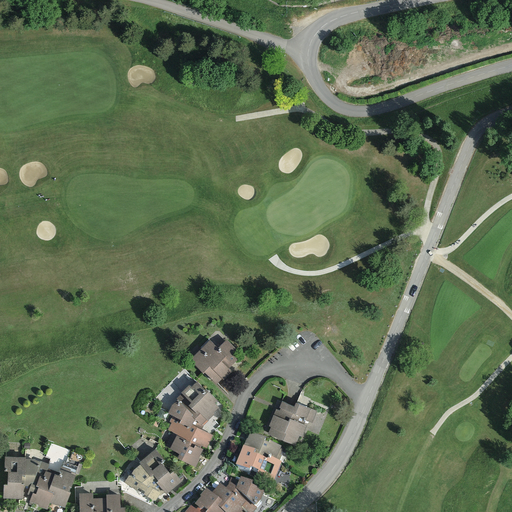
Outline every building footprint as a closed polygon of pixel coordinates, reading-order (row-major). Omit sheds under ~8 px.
[(202,354),(195,361),(202,368),(205,371),(207,369),(210,372),(208,373),(217,382),(223,376),(224,377),(232,369),(228,365),(232,361),(234,363),(239,358),(233,353),(236,350),(227,341),(220,348),(213,341),(204,349),(206,351),(203,355),(202,354)] [(206,417),(207,418),(213,412),(212,410),(217,405),(215,402),(210,398),(208,399),(202,394),(206,390),(198,383),(193,388),(191,386),(184,394),(187,396),(193,402),(190,405),(197,412),(199,410),(206,417)] [(191,424),(200,429),(202,424),(201,422),(206,417),(199,410),(197,412),(190,405),(193,402),(187,396),(181,402),(179,400),(175,405),(171,413),(175,415),(182,419),(181,422),(189,426),(191,424)] [(273,427),(270,433),(276,436),(277,433),(283,436),(282,438),(293,443),(297,433),(300,435),(305,424),(302,422),(304,418),(310,421),(315,410),(313,409),(297,402),(295,406),(284,402),(281,407),(283,408),(281,411),(278,410),(271,426),(273,427)] [(197,446),(199,446),(200,444),(205,446),(211,435),(200,429),(191,424),(189,426),(181,422),(182,419),(175,415),(172,422),(174,423),(170,430),(178,434),(178,436),(190,442),(188,445),(194,448),(194,447),(195,446),(196,446),(197,446)] [(178,457),(194,465),(198,457),(194,455),(195,452),(196,453),(197,453),(198,453),(199,452),(200,451),(201,450),(201,449),(201,448),(200,448),(200,447),(199,446),(197,446),(196,446),(195,446),(194,447),(194,448),(188,445),(190,442),(178,436),(175,440),(172,438),(168,446),(180,452),(178,457)] [(269,461),(276,464),(279,457),(277,456),(280,450),(270,445),(268,448),(264,446),(266,443),(253,437),(250,444),(248,444),(245,451),(255,456),(253,459),(268,465),(269,461)] [(258,478),(271,484),(275,474),(274,474),(278,465),(276,464),(269,461),(268,465),(253,459),(255,456),(245,451),(244,453),(241,462),(243,463),(240,470),(250,474),(251,472),(259,475),(258,478)] [(163,489),(169,484),(170,486),(179,479),(177,476),(172,470),(169,473),(160,461),(163,459),(157,452),(149,458),(148,457),(140,464),(141,464),(149,474),(152,472),(159,479),(156,481),(163,489)] [(5,484),(5,495),(17,496),(17,493),(24,493),(24,483),(21,483),(22,473),(25,473),(26,460),(26,459),(16,459),(16,460),(6,459),(6,469),(9,469),(9,484),(5,484)] [(24,493),(30,494),(31,492),(34,493),(35,494),(36,494),(37,494),(41,485),(38,484),(42,475),(45,476),(47,470),(48,468),(40,465),(41,463),(34,461),(26,460),(25,473),(22,473),(21,483),(24,483),(24,493)] [(131,480),(128,484),(136,489),(138,486),(145,491),(144,493),(153,499),(157,492),(159,493),(163,489),(156,481),(159,479),(152,472),(149,474),(141,464),(134,470),(131,475),(133,477),(131,480)] [(54,490),(51,500),(59,504),(60,502),(66,504),(71,491),(68,490),(69,485),(72,486),(75,476),(69,474),(70,471),(62,468),(60,475),(56,474),(50,489),(54,490)] [(35,499),(36,500),(37,500),(38,500),(38,499),(39,499),(42,500),(40,504),(48,507),(51,500),(54,490),(50,489),(56,474),(47,470),(45,476),(42,475),(38,484),(41,485),(37,494),(36,494),(35,494),(34,495),(34,496),(34,497),(34,498),(34,499),(35,499)] [(241,507),(246,511),(248,511),(253,506),(255,508),(259,503),(262,494),(251,489),(252,486),(242,482),(241,484),(232,480),(230,486),(231,488),(226,493),(234,500),(235,498),(243,504),(241,507)] [(221,511),(239,511),(240,511),(239,510),(241,507),(243,504),(235,498),(234,500),(226,493),(220,488),(215,494),(217,496),(214,500),(221,505),(217,509),(221,511)] [(121,511),(121,508),(120,496),(108,496),(108,500),(94,500),(94,494),(81,495),(81,506),(84,506),(84,509),(84,511),(80,511),(79,511),(121,511)] [(221,511),(217,509),(221,505),(214,500),(207,494),(202,500),(206,503),(204,506),(203,505),(202,505),(201,505),(200,505),(199,506),(199,507),(198,507),(198,508),(198,509),(198,510),(199,510),(199,511),(200,511),(201,511),(202,511),(203,511),(204,511),(205,511),(221,511)]
